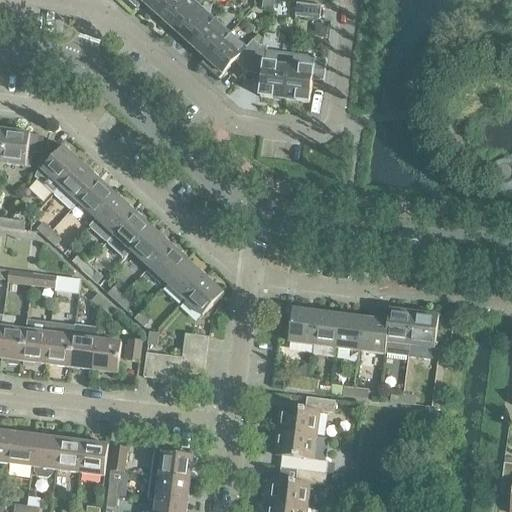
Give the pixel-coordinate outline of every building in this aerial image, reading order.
[(128,0),(138,9),(143,3),(142,3),(144,0),(128,0)] [(173,0),(144,0),(142,3),(143,3),(158,17),(173,0)] [(173,0),(158,17),(175,32),(198,5),(192,0),(173,0)] [(274,11),(275,1),(265,0),(263,0),(262,10),(274,11)] [(296,18),(319,21),(320,21),(322,7),(297,4),(296,18)] [(175,32),(191,46),(214,20),(198,5),(175,32)] [(206,60),(207,61),(230,34),(214,20),(191,46),(206,60)] [(246,49),(230,34),(207,61),(206,60),(201,66),(218,81),(235,62),(247,73),(260,46),(253,41),(246,49)] [(268,47),(260,46),(247,73),(263,76),(261,88),(262,88),(261,98),(285,101),(291,55),(267,52),(268,47)] [(313,81),(319,82),(324,82),(327,60),(291,55),(285,101),(310,104),(313,81)] [(31,135),(4,132),(0,165),(27,168),(31,135)] [(54,195),(82,165),(64,148),(62,150),(54,143),(50,144),(36,178),(54,195)] [(73,211),(79,205),(100,182),(82,165),(54,195),(73,211)] [(79,205),(97,221),(118,198),(100,182),(79,205)] [(91,227),(108,243),(135,214),(118,198),(97,221),(91,227)] [(126,259),(132,253),(153,230),(135,214),(108,243),(126,259)] [(0,227),(0,229),(11,230),(11,221),(1,220),(0,227)] [(26,223),(11,221),(11,230),(24,232),(26,223)] [(37,231),(47,240),(53,233),(43,224),(37,231)] [(170,245),(153,230),(132,253),(149,269),(170,245)] [(62,241),(53,233),(47,240),(56,248),(62,241)] [(188,262),(170,245),(149,269),(167,285),(188,262)] [(73,263),(82,272),(88,265),(79,256),(73,263)] [(206,278),(188,262),(167,285),(185,301),(206,278)] [(104,279),(88,265),(82,272),(97,286),(104,279)] [(0,280),(8,282),(9,273),(0,271),(0,280)] [(9,273),(8,282),(21,283),(22,274),(9,273)] [(44,286),(55,288),(56,279),(45,277),(44,286)] [(224,295),(206,278),(185,301),(203,318),(224,295)] [(70,281),(56,279),(55,288),(69,290),(70,281)] [(108,296),(117,304),(123,297),(115,289),(108,296)] [(93,302),(101,310),(108,304),(99,296),(93,302)] [(133,305),(123,297),(117,304),(127,312),(133,305)] [(117,312),(108,304),(101,310),(111,319),(117,312)] [(290,344),(314,347),(318,314),(294,311),(290,344)] [(411,347),(415,314),(391,311),(389,323),(391,323),(386,355),(409,358),(411,347)] [(135,320),(144,329),(151,322),(141,313),(135,320)] [(342,317),(318,314),(314,347),(338,350),(342,317)] [(440,318),(415,314),(411,347),(435,351),(440,318)] [(16,319),(4,317),(3,329),(2,329),(0,342),(0,360),(22,363),(26,332),(14,331),(16,319)] [(338,350),(362,353),(366,320),(342,317),(338,350)] [(389,323),(366,320),(362,353),(386,356),(386,355),(391,323),(389,323)] [(27,332),(26,332),(22,363),(45,366),(49,335),(50,335),(52,324),(28,322),(27,332)] [(75,327),(73,338),(70,369),(94,372),(98,341),(99,330),(75,327)] [(157,347),(159,335),(150,334),(148,346),(157,347)] [(45,366),(70,369),(73,338),(49,335),(45,366)] [(186,335),(184,348),(208,351),(209,339),(186,335)] [(122,344),(98,341),(94,372),(118,375),(122,344)] [(127,362),(140,364),(142,343),(130,342),(127,362)] [(206,362),(208,351),(184,348),(183,359),(206,362)] [(144,379),(156,380),(159,356),(147,354),(144,379)] [(171,357),(159,356),(156,380),(168,382),(171,357)] [(183,359),(171,357),(168,382),(180,383),(181,372),(183,359)] [(205,375),(206,362),(183,359),(181,372),(205,375)] [(205,375),(181,372),(180,383),(203,386),(205,375)] [(284,390),(308,393),(310,380),(285,377),(284,390)] [(320,382),(310,380),(308,393),(318,394),(320,382)] [(332,396),(356,399),(357,390),(333,387),(332,396)] [(369,392),(357,390),(356,399),(368,401),(369,392)] [(391,404),(403,405),(404,396),(392,395),(391,404)] [(417,398),(404,396),(403,405),(416,407),(417,398)] [(278,433),(317,438),(320,413),(335,415),(336,403),(311,400),(310,411),(281,408),(278,433)] [(13,435),(0,432),(0,464),(9,466),(13,435)] [(304,460),(302,472),(327,476),(329,463),(314,462),(317,438),(278,433),(275,457),(304,460)] [(9,466),(33,469),(37,438),(13,435),(9,466)] [(56,475),(57,472),(61,441),(37,438),(33,469),(36,469),(36,473),(39,478),(52,479),(56,475)] [(57,472),(80,475),(85,444),(61,441),(57,472)] [(109,447),(85,444),(80,475),(105,478),(109,447)] [(156,447),(152,478),(191,483),(194,458),(176,456),(177,450),(156,447)] [(128,449),(115,448),(112,472),(125,474),(128,449)] [(511,502),(510,511),(511,511),(511,465),(505,464),(502,489),(511,490),(511,502)] [(325,488),(327,476),(302,472),(300,484),(272,480),(269,505),(308,510),(311,486),(325,488)] [(188,506),(191,483),(152,478),(149,501),(157,502),(188,506)] [(111,484),(109,496),(118,497),(120,485),(111,484)] [(109,496),(107,509),(117,510),(118,497),(109,496)] [(187,511),(188,506),(157,502),(155,511),(187,511)]
